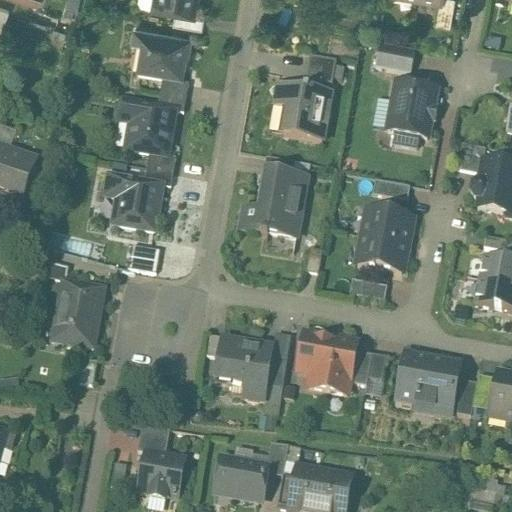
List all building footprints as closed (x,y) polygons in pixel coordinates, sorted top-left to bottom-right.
[(158,0),(157,7),(152,6),(151,8),(194,16),(194,14),(190,13),(192,0),(158,0)] [(454,0),(440,0),(441,1),(439,1),(435,25),(450,27),(454,0)] [(0,8),(0,33),(8,11),(0,8)] [(189,39),(135,30),(131,51),(149,54),(144,78),(139,77),(139,79),(163,83),(181,87),(181,85),(177,84),(181,64),(185,65),(189,39)] [(415,54),(380,47),(375,71),(410,78),(415,54)] [(336,64),(313,60),(309,83),(332,87),(336,64)] [(181,87),(163,83),(160,97),(185,101),(187,89),(189,90),(189,87),(181,85),(181,87)] [(436,93),(397,86),(388,134),(396,136),(419,140),(427,142),(436,93)] [(331,96),(305,92),(304,93),(278,89),(275,110),(288,112),(284,139),(322,146),(327,116),(325,116),(329,98),(331,98),(331,96)] [(185,101),(160,97),(158,111),(176,114),(176,115),(184,117),(184,114),(183,113),(185,101)] [(158,111),(122,104),(118,125),(135,128),(131,153),(126,152),(125,154),(149,158),(168,161),(168,160),(168,159),(164,159),(168,139),(172,140),(176,115),(176,114),(158,111)] [(419,140),(396,136),(393,148),(417,152),(419,140)] [(486,153),(462,148),(457,173),(480,177),(482,164),(484,164),(484,159),(486,153)] [(0,150),(0,192),(23,201),(23,202),(24,202),(38,163),(0,150)] [(168,161),(149,158),(147,172),(172,176),(174,164),(175,164),(176,161),(168,160),(168,161)] [(295,166),(267,161),(265,175),(292,180),(295,166)] [(511,169),(482,164),(480,177),(478,184),(472,188),(471,196),(475,203),(479,204),(477,212),(503,217),(506,222),(511,222),(511,169)] [(172,176),(147,172),(144,185),(163,189),(163,190),(171,191),(171,188),(170,188),(172,176)] [(292,180),(265,175),(265,176),(270,177),(263,215),(245,212),(241,234),(262,238),(262,239),(268,240),(269,238),(284,241),(286,234),(297,236),(307,183),(292,180)] [(144,185),(109,179),(105,200),(117,202),(113,228),(155,236),(163,190),(163,189),(144,185)] [(410,190),(376,184),(373,198),(407,204),(410,190)] [(412,221),(368,213),(363,241),(407,249),(412,221)] [(511,245),(486,240),(484,252),(511,256),(511,245)] [(407,249),(363,241),(358,268),(402,277),(407,249)] [(323,254),(310,252),(306,275),(318,278),(323,254)] [(504,263),(484,259),(483,265),(483,266),(481,278),(480,284),(511,289),(511,264),(504,263)] [(387,290),(353,283),(350,298),(384,304),(387,290)] [(511,289),(480,284),(478,289),(479,290),(476,302),(475,308),(494,312),(501,313),(511,315),(511,289)] [(63,286),(55,329),(60,330),(59,332),(67,333),(64,347),(94,352),(105,293),(63,286)] [(357,348),(305,338),(299,374),(312,377),(309,392),(347,399),(349,387),(355,355),(357,348)] [(222,341),(210,339),(207,360),(219,362),(222,343),(222,341)] [(273,351),(222,343),(219,362),(215,383),(246,388),(243,403),(265,407),(267,390),(272,360),(273,351)] [(373,359),(355,355),(349,387),(367,390),(368,382),(373,359)] [(443,364),(405,357),(397,404),(452,415),(460,372),(443,368),(443,364)] [(386,361),(373,359),(368,382),(382,385),(386,361)] [(288,363),(272,360),(267,390),(283,392),(288,363)] [(511,379),(497,377),(490,414),(489,420),(511,424),(511,379)] [(496,382),(479,379),(477,387),(473,411),(490,414),(496,382)] [(477,387),(463,385),(457,418),(471,421),(473,411),(477,387)] [(170,434),(142,431),(137,455),(146,457),(146,456),(165,459),(170,434)] [(288,450),(271,448),(267,471),(268,471),(267,478),(283,481),(283,478),(288,450)] [(253,455),(237,452),(234,465),(251,468),(253,455)] [(165,459),(146,456),(146,457),(139,496),(150,498),(150,501),(165,504),(165,501),(177,503),(185,463),(165,459)] [(234,465),(222,462),(217,492),(230,494),(229,500),(259,506),(263,484),(265,485),(267,478),(268,471),(267,471),(251,468),(234,465)] [(346,511),(352,480),(297,470),(295,480),(289,511),(346,511)] [(289,511),(295,480),(283,478),(283,481),(277,511),(289,511)] [(496,490),(474,485),(471,501),(494,505),(496,490)]
